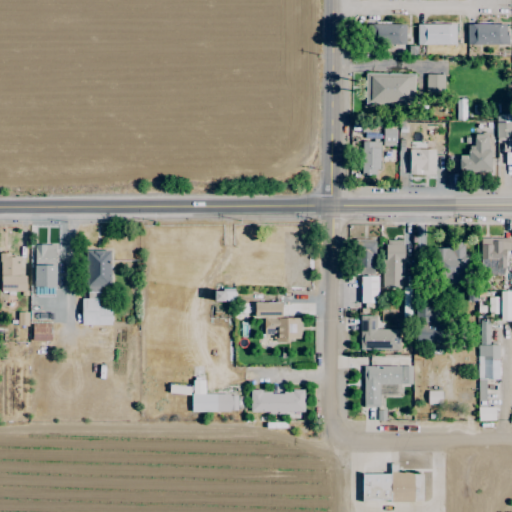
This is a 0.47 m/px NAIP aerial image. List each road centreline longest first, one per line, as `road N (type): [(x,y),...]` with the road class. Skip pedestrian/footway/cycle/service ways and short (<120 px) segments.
road 1 (residential): [(334,0),(335,442)]
road 2 (tertiary): [(331,205),(0,209)]
road 3 (tertiary): [(511,204),(331,205)]
road 4 (residential): [(335,442),(511,440)]
road 5 (residential): [(334,5),(478,7),(492,0)]
